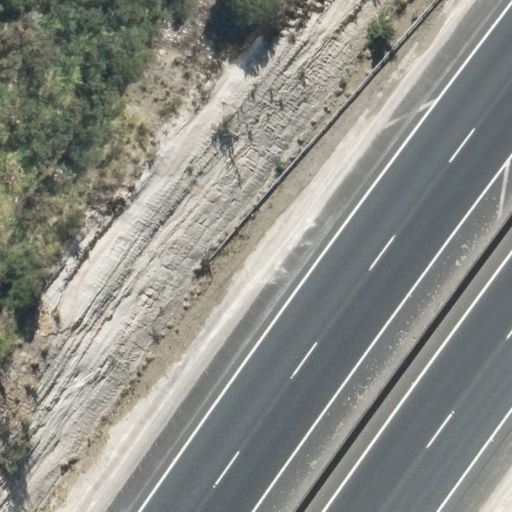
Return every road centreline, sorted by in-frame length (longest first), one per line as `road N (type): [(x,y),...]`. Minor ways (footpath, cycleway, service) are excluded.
road 1 (motorway): [(197,511),(511,76)]
road 2 (motorway): [(511,330),(381,511)]
